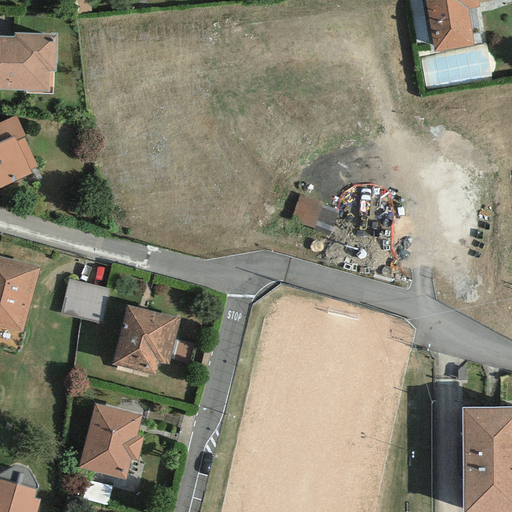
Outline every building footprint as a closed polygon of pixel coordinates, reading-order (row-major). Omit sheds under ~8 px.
[(476,0),(419,0),(429,61),(485,52),(476,0)] [(14,37),(0,35),(0,93),(55,97),(59,34),(16,32),(14,37)] [(0,190),(38,174),(14,119),(0,125),(0,190)] [(320,198),(298,192),(292,213),(314,220),(320,198)] [(0,329),(24,336),(41,266),(0,255),(0,329)] [(106,287),(67,279),(60,314),(98,322),(106,287)] [(123,315),(108,372),(153,383),(156,369),(168,371),(178,330),(123,315)] [(141,415),(94,404),(79,468),(123,478),(128,458),(137,460),(142,438),(136,436),(141,415)] [(511,511),(511,404),(457,407),(461,511),(511,511)] [(33,511),(38,496),(0,486),(0,511),(33,511)]
